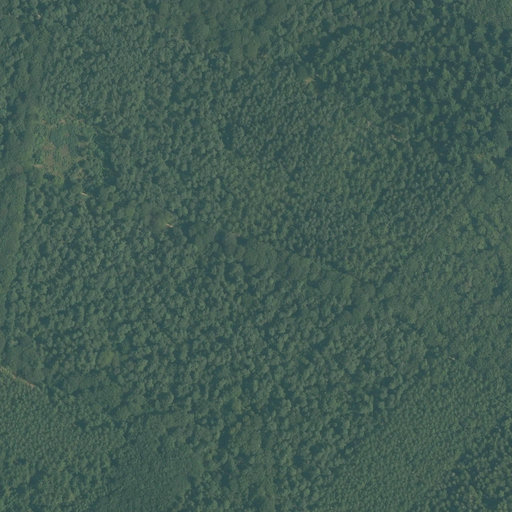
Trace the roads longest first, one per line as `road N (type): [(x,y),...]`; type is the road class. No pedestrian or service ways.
road 1 (track): [(368,300),(0,162)]
road 2 (track): [(246,0),(240,63),(269,61),(478,188)]
road 3 (unclassified): [(0,276),(38,0)]
road 4 (track): [(511,395),(368,300)]
